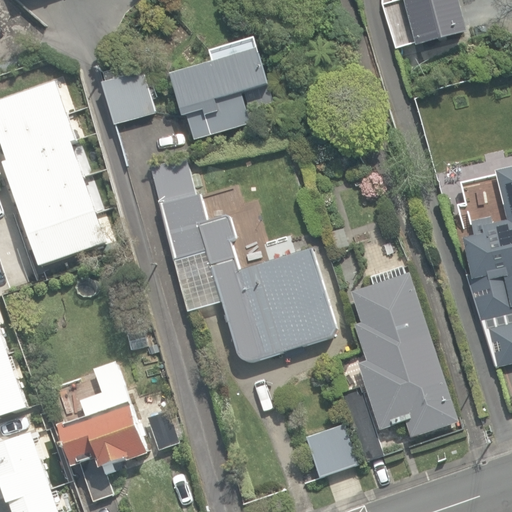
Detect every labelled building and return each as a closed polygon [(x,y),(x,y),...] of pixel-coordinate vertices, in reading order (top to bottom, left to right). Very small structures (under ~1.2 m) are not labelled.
[(405,0),(418,47),(470,34),(460,0),(405,0)] [(189,117),(195,141),(252,125),(249,111),(275,104),(258,39),(212,51),(215,64),(173,76),(184,118),(189,117)] [(105,84),(116,125),(154,114),(143,74),(105,84)] [(274,138),(278,162),(296,159),(291,135),(274,138)] [(249,364),(252,364),(255,363),(333,339),(338,329),(312,247),(240,270),(232,242),(234,241),(235,240),(236,238),(236,236),(236,234),(230,217),(209,220),(202,198),(218,196),(213,177),(207,170),(191,174),(188,159),(151,166),(189,313),(223,303),(239,354),(240,357),(241,359),(244,361),(246,363),(249,364)] [(468,278),(496,367),(511,363),(511,168),(497,172),(508,220),(484,226),(486,235),(467,240),(475,276),(468,278)] [(408,423),(412,438),(460,423),(414,274),(406,276),(402,267),(388,271),(371,276),(374,286),(353,293),(363,324),(356,326),(368,361),(360,364),(382,431),(388,429),(408,423)] [(81,465),(93,502),(115,495),(108,475),(116,472),(115,467),(150,455),(144,435),(149,433),(143,417),(137,418),(132,402),(130,403),(118,363),(95,369),(103,393),(82,399),(88,417),(59,426),(66,443),(63,444),(67,455),(70,454),(75,467),(81,465)] [(345,393),(368,462),(384,457),(375,429),(371,430),(358,389),(345,393)] [(148,419),(160,451),(181,444),(169,411),(148,419)] [(308,436),(321,480),(362,469),(349,424),(308,436)]
